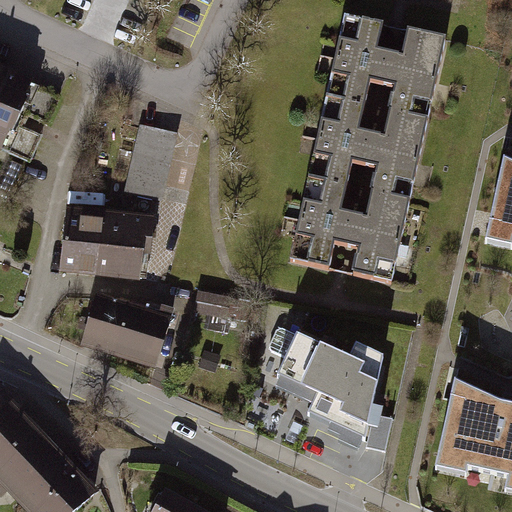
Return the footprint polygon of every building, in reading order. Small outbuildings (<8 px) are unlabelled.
[(344,29),(324,113),(426,136),(445,53),(344,29)] [(33,82),(0,67),(0,152),(1,153),(33,82)] [(324,113),(306,189),(408,213),(426,136),(324,113)] [(177,133),(139,124),(124,190),(162,198),(177,133)] [(511,163),(506,161),(488,245),(511,250),(511,163)] [(408,213),(306,189),(288,267),(390,290),(408,213)] [(66,207),(58,275),(95,279),(103,211),(66,207)] [(157,216),(103,211),(95,279),(141,286),(144,254),(152,255),(157,216)] [(228,297),(197,292),(194,312),(208,314),(205,330),(222,333),(228,297)] [(97,298),(78,353),(117,366),(135,310),(97,298)] [(173,323),(135,310),(117,366),(153,378),(173,323)] [(305,410),(298,425),(362,454),(377,365),(348,352),(343,363),(292,339),(267,392),(305,410)] [(223,356),(206,351),(202,366),(219,371),(223,356)] [(511,409),(503,408),(458,386),(441,472),(471,478),(472,472),(508,479),(505,493),(511,494),(511,409)] [(89,511),(98,504),(12,412),(0,422),(0,499),(12,511),(89,511)] [(184,511),(164,501),(158,511),(184,511)]
